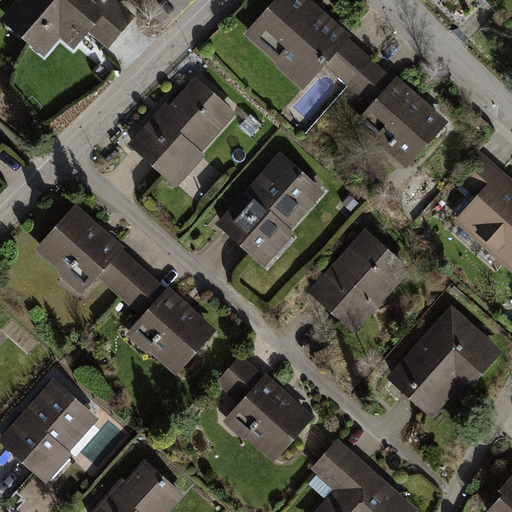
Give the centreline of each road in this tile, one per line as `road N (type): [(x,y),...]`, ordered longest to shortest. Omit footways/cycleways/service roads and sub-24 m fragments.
road 1 (residential): [(65,161),(387,437)]
road 2 (residential): [(218,0),(65,161)]
road 3 (residential): [(401,0),(511,119)]
road 4 (unclassified): [(447,511),(511,391)]
